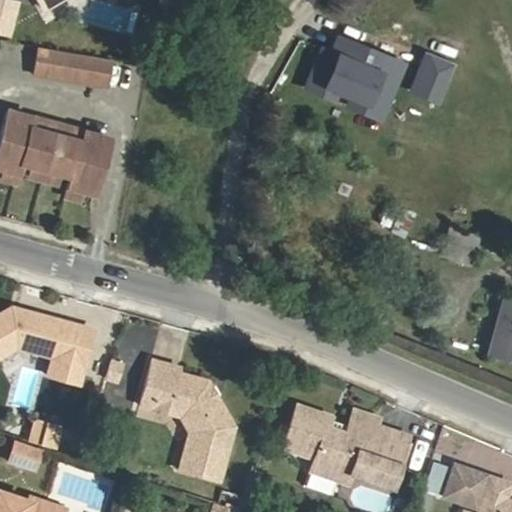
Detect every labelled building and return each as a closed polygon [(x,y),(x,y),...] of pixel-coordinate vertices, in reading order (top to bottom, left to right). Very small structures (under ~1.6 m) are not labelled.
[(19,32),(26,0),(0,0),(0,27),(9,30),(19,32)] [(47,0),(53,9),(68,0),(47,0)] [(42,50),(37,77),(108,88),(112,61),(42,50)] [(37,119),(11,112),(0,156),(0,168),(7,171),(23,175),(26,164),(36,167),(50,170),(66,174),(75,177),(73,187),(89,191),(99,194),(113,138),(87,131),(86,135),(77,133),(78,129),(46,121),(45,125),(36,123),(37,119)] [(508,125),(475,124),(474,169),(506,170),(508,125)] [(36,167),(32,179),(63,186),(66,174),(50,170),(36,167)] [(7,171),(4,182),(20,186),(23,175),(7,171)] [(73,187),(70,198),(86,202),(89,191),(73,187)] [(478,238),(449,229),(440,257),(470,266),(478,238)] [(511,299),(504,297),(487,354),(511,361),(511,299)] [(0,302),(0,341),(6,338),(41,348),(36,368),(67,376),(81,326),(51,318),(52,313),(13,302),(11,306),(0,302)] [(172,395),(179,409),(188,427),(178,466),(217,477),(232,423),(217,396),(210,393),(207,386),(208,380),(203,372),(179,366),(180,361),(150,354),(139,399),(152,402),(155,391),(172,395)] [(152,402),(179,409),(172,395),(155,391),(152,402)] [(296,402),(282,443),(313,454),(308,467),(346,479),(360,439),(370,442),(378,417),(353,409),(346,431),(327,425),(330,413),(296,402)] [(30,416),(23,440),(52,448),(58,423),(30,416)] [(17,440),(11,458),(35,466),(41,448),(17,440)] [(511,511),(511,498),(504,495),(508,484),(486,475),(471,511),(511,511)] [(64,511),(67,505),(32,494),(31,498),(0,487),(0,511),(64,511)] [(209,511),(221,511),(224,503),(213,500),(209,511)] [(224,503),(221,511),(242,511),(243,510),(237,508),(224,503)]
